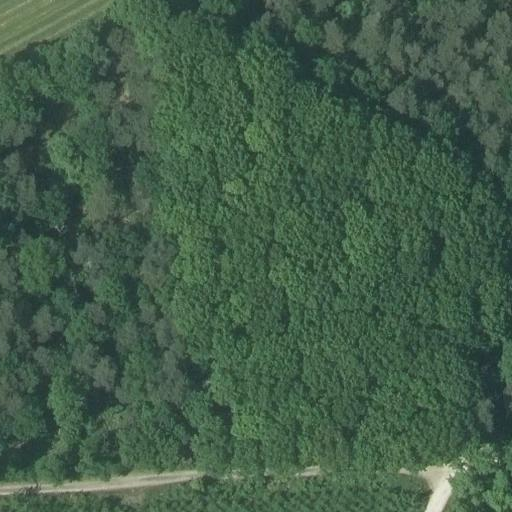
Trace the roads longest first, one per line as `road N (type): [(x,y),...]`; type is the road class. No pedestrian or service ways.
road 1 (track): [(0,490),(454,464)]
road 2 (track): [(130,483),(0,242)]
road 3 (track): [(454,464),(511,293)]
